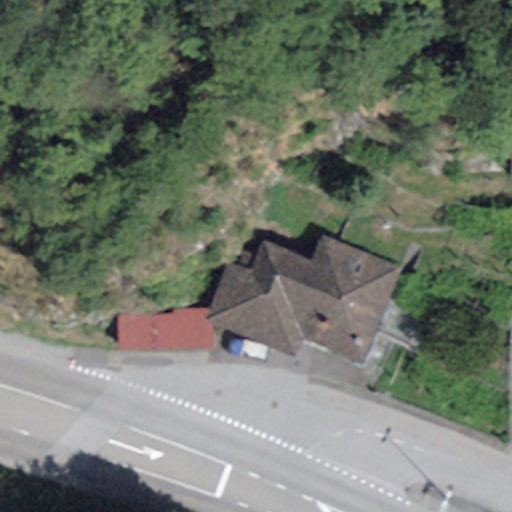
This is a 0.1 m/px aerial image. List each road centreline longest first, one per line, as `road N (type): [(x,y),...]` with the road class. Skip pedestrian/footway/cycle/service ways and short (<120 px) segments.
road 1 (secondary): [(272,504),(0,409)]
road 2 (residential): [(272,504),(310,459),(345,437),(408,449),(511,487)]
